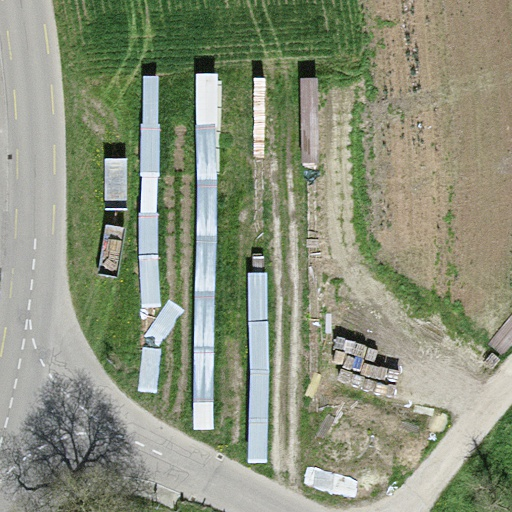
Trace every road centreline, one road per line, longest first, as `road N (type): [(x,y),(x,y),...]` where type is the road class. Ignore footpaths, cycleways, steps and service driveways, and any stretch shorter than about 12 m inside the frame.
road 1 (residential): [(22,0),(36,188),(21,385)]
road 2 (residential): [(21,385),(271,511)]
road 3 (track): [(407,511),(511,379)]
